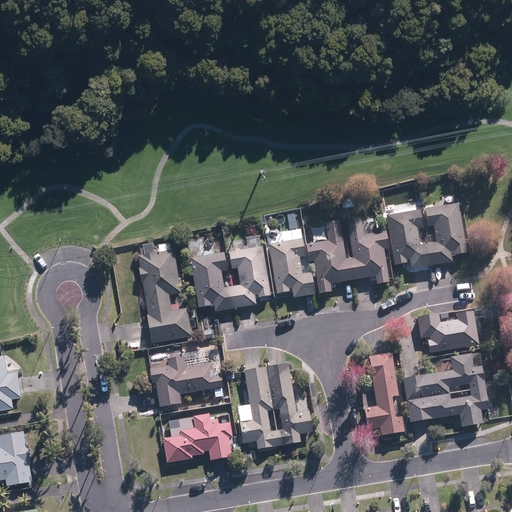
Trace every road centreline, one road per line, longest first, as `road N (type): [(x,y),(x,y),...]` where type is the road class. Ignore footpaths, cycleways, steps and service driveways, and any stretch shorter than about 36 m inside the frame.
road 1 (residential): [(91,511),(59,322),(45,289),(67,267),(84,272),(92,287),(84,319),(121,511)]
road 2 (residential): [(138,511),(350,476)]
road 3 (residential): [(350,476),(511,448)]
road 4 (residential): [(326,334),(415,300),(467,291)]
road 5 (residential): [(326,334),(350,476)]
